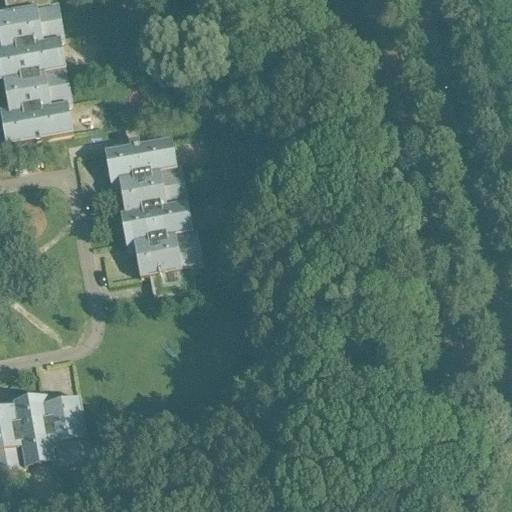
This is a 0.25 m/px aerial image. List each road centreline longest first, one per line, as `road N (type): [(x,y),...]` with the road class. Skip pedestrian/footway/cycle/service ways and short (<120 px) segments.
road 1 (tertiary): [(492,325),(419,0)]
road 2 (residential): [(0,187),(70,183),(97,337),(73,354),(0,366)]
